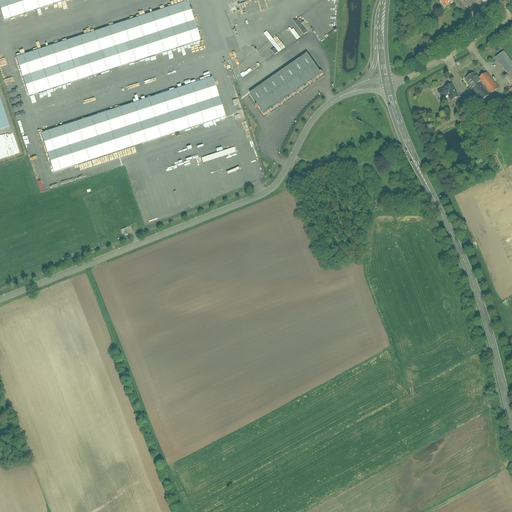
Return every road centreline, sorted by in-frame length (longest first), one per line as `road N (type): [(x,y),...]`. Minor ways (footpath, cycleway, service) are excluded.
road 1 (tertiary): [(0,299),(260,193),(333,102)]
road 2 (primary): [(511,408),(474,281),(398,123),(387,83)]
road 3 (unknown): [(5,50),(20,93),(38,97),(207,47),(193,0)]
road 4 (unknown): [(5,50),(172,0)]
road 5 (unclassified): [(511,18),(387,83)]
